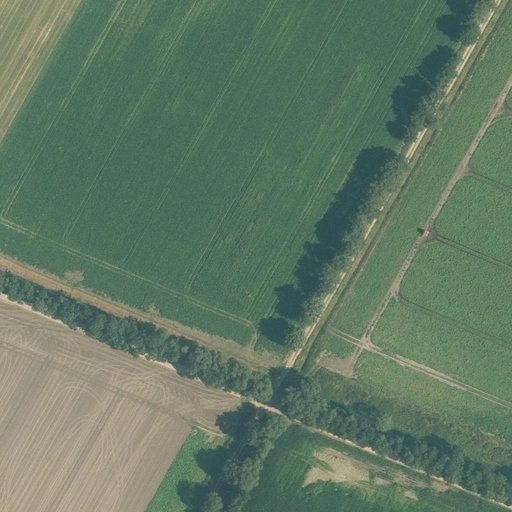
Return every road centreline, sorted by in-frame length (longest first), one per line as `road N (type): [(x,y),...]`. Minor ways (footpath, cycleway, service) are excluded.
road 1 (track): [(498,0),(204,511)]
road 2 (track): [(511,504),(0,296)]
